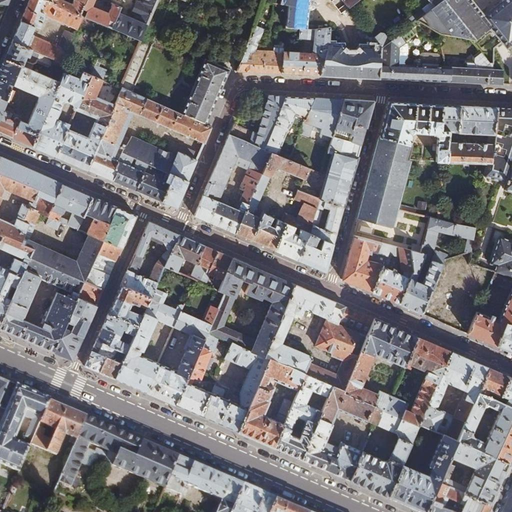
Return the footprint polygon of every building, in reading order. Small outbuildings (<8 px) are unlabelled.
[(82,16),(44,0),(29,0),(20,22),(34,28),(35,27),(36,27),(41,30),(45,20),(42,13),(77,28),(82,16)] [(110,28),(112,29),(120,8),(113,5),(109,14),(92,7),(95,0),(74,0),(72,4),(61,0),(44,0),(82,16),(110,28)] [(140,41),(157,0),(123,0),(124,0),(120,8),(112,29),(140,41)] [(299,28),(307,29),(308,0),(284,0),(283,5),(289,6),(287,27),(299,28)] [(341,0),(348,8),(358,0),(341,0)] [(440,0),(424,13),(416,19),(440,32),(470,39),(474,40),(481,49),(497,38),(507,51),(511,46),(511,0),(504,0),(483,17),(469,0),(440,0)] [(426,0),(429,3),(422,10),(424,13),(440,0),(426,0)] [(34,28),(20,22),(17,29),(33,36),(36,27),(35,27),(34,28)] [(282,51),(282,74),(320,76),(327,42),(330,27),(313,29),(307,29),(299,28),(298,38),(313,38),(313,52),(298,52),(282,51)] [(17,29),(11,42),(27,49),(33,36),(17,29)] [(53,60),(62,63),(74,34),(65,30),(58,47),(33,36),(27,49),(31,50),(40,54),(53,60)] [(260,33),(252,30),(237,72),(282,74),(282,51),(282,49),(275,48),(274,51),(254,50),(260,33)] [(123,88),(148,100),(168,54),(140,41),(120,87),(123,88)] [(390,41),(380,48),(379,78),(450,82),(451,68),(444,68),(391,65),(392,43),(390,41)] [(27,49),(11,42),(4,60),(21,67),(23,62),(25,56),(28,58),(31,50),(27,49)] [(327,42),(320,76),(344,76),(345,51),(344,51),(342,49),(342,47),(342,44),(333,44),(333,42),(327,42)] [(379,78),(380,48),(378,46),(369,45),(369,46),(360,45),(359,49),(358,50),(355,53),(354,77),(379,78)] [(354,77),(355,53),(353,53),(351,53),(349,53),(346,53),(345,51),(344,76),(354,77)] [(450,82),(502,85),(503,71),(492,70),(490,70),(490,64),(480,51),(473,57),(473,62),(465,61),(465,69),(451,68),(450,82)] [(21,67),(4,60),(0,69),(0,98),(6,101),(11,90),(5,88),(7,83),(13,85),(21,67)] [(62,76),(63,73),(66,65),(62,63),(53,60),(49,71),(62,76)] [(206,125),(228,71),(229,70),(206,60),(205,60),(182,114),(206,125)] [(12,137),(33,146),(59,83),(21,67),(13,85),(13,86),(38,97),(27,125),(19,121),(17,124),(12,137)] [(33,146),(57,156),(67,130),(69,125),(56,119),(63,104),(67,101),(72,104),(72,108),(76,110),(91,74),(83,71),(79,79),(63,73),(62,76),(59,83),(33,146)] [(57,156),(88,169),(101,140),(116,103),(97,95),(104,78),(91,73),(91,74),(76,110),(96,119),(88,139),(67,130),(57,156)] [(211,127),(206,125),(182,114),(148,100),(123,88),(116,103),(101,140),(118,147),(123,149),(122,153),(147,164),(173,175),(187,181),(199,153),(181,146),(177,156),(132,136),(131,139),(123,136),(134,112),(204,143),(211,127)] [(285,96),(270,95),(267,103),(263,101),(261,108),(264,109),(254,132),(252,131),(253,129),(241,124),(240,127),(233,124),(228,134),(264,149),(285,96)] [(314,98),(285,96),(264,149),(271,152),(277,154),(290,124),(292,125),(296,114),(306,118),(314,98)] [(342,99),(314,98),(306,118),(301,132),(309,136),(313,125),(321,128),(320,133),(321,133),(320,136),(322,138),(326,140),(329,138),(330,135),(332,136),(342,99)] [(372,101),(342,99),(332,136),(324,163),(329,165),(320,198),(342,207),(372,101)] [(389,102),(379,137),(409,145),(411,136),(409,134),(413,133),(433,134),(436,137),(436,162),(444,162),(448,162),(449,131),(442,130),(443,105),(389,102)] [(449,131),(448,162),(487,163),(492,163),(497,107),(443,105),(442,130),(449,131)] [(511,108),(497,107),(492,163),(487,163),(484,176),(506,183),(504,188),(511,190),(511,157),(510,157),(511,152),(511,108)] [(0,121),(0,131),(3,133),(9,120),(11,116),(4,113),(0,121)] [(9,120),(3,133),(12,137),(17,124),(9,120)] [(228,134),(193,215),(236,234),(271,152),(264,149),(228,134)] [(409,145),(379,137),(376,148),(355,228),(364,230),(388,236),(395,209),(412,146),(409,145)] [(101,140),(88,169),(113,180),(117,170),(115,170),(118,161),(113,159),(118,147),(101,140)] [(290,160),(277,154),(271,152),(236,234),(273,250),(285,224),(294,227),(297,219),(285,214),(281,222),(278,221),(275,229),(268,226),(272,218),(262,213),(259,218),(253,215),(269,178),(271,178),(276,167),(305,179),(310,168),(290,160)] [(115,170),(117,170),(113,180),(136,190),(147,164),(122,153),(118,161),(115,170)] [(15,165),(0,158),(0,235),(1,235),(0,237),(0,247),(23,257),(24,256),(22,255),(28,240),(39,214),(53,181),(25,169),(15,193),(34,201),(32,204),(30,203),(28,207),(23,205),(17,219),(9,223),(0,219),(0,200),(5,188),(15,165)] [(147,164),(136,190),(162,201),(173,175),(147,164)] [(25,169),(15,165),(5,188),(15,193),(25,169)] [(176,207),(187,181),(173,175),(162,201),(176,207)] [(79,220),(81,216),(83,217),(84,214),(91,198),(53,181),(39,214),(48,218),(75,229),(79,220)] [(317,208),(320,198),(300,190),(298,189),(295,198),(317,208)] [(92,198),(91,198),(84,214),(91,218),(84,233),(88,235),(100,240),(114,208),(92,198)] [(342,207),(320,198),(317,208),(314,217),(320,219),(323,209),(329,211),(324,230),(312,225),(308,234),(317,238),(324,241),(332,244),(342,207)] [(135,217),(114,208),(100,240),(121,249),(135,217)] [(474,238),(476,227),(438,219),(429,217),(419,253),(410,251),(413,271),(399,304),(422,314),(429,296),(442,265),(433,261),(423,285),(415,281),(430,246),(435,247),(439,231),(468,237),(474,238)] [(83,232),(75,229),(48,218),(45,225),(56,229),(54,234),(77,245),(83,232)] [(308,234),(312,225),(297,219),(294,227),(299,230),(308,234)] [(148,222),(121,285),(151,298),(155,288),(164,267),(179,234),(148,222)] [(297,260),(308,234),(299,230),(296,235),(291,233),(294,227),(285,224),(273,250),(297,260)] [(204,245),(179,234),(164,267),(178,273),(184,258),(196,263),(204,245)] [(317,238),(308,234),(297,260),(325,272),(332,244),(324,241),(320,250),(313,247),(317,238)] [(24,256),(29,258),(83,282),(102,290),(115,261),(94,252),(100,240),(88,235),(77,262),(28,240),(22,255),(24,256)] [(392,246),(354,235),(342,279),(372,292),(384,264),(366,259),(370,250),(388,255),(392,246)] [(493,270),(495,270),(511,275),(511,239),(498,235),(490,263),(495,265),(493,270)] [(472,249),(474,238),(468,237),(465,252),(472,249)] [(115,261),(121,249),(100,240),(94,252),(115,261)] [(204,245),(196,263),(206,267),(200,282),(219,291),(232,258),(204,245)] [(384,264),(372,292),(399,304),(413,271),(410,251),(392,246),(388,255),(384,264)] [(17,284),(29,258),(24,256),(23,257),(21,260),(13,257),(8,269),(0,265),(0,289),(5,278),(17,284)] [(66,320),(70,312),(73,305),(76,298),(83,282),(29,258),(17,284),(0,324),(0,329),(53,352),(63,327),(66,320)] [(294,285),(232,258),(219,291),(224,293),(217,308),(206,333),(218,337),(223,326),(242,280),(249,283),(245,294),(261,301),(263,298),(272,302),(255,340),(245,336),(240,348),(263,357),(294,285)] [(194,280),(200,282),(206,267),(196,263),(190,278),(194,280)] [(511,275),(495,270),(492,282),(511,289),(499,321),(479,312),(478,311),(468,334),(496,346),(507,322),(511,324),(511,275)] [(0,324),(17,284),(5,278),(0,289),(0,324)] [(102,290),(83,282),(76,298),(95,306),(102,290)] [(108,314),(138,327),(143,315),(129,309),(133,302),(146,308),(151,298),(121,285),(108,314)] [(333,387),(343,392),(374,319),(294,285),(263,357),(269,360),(305,376),(333,387)] [(126,354),(115,379),(144,392),(157,364),(139,356),(141,351),(145,353),(156,327),(153,326),(155,320),(173,328),(180,313),(183,306),(180,305),(178,308),(176,311),(163,305),(167,294),(155,288),(151,298),(146,308),(143,315),(138,327),(134,336),(130,346),(126,354)] [(78,316),(89,320),(95,306),(76,298),(73,305),(81,309),(78,316)] [(144,392),(174,405),(206,333),(217,308),(211,306),(203,323),(180,313),(173,328),(191,336),(176,372),(157,364),(144,392)] [(63,327),(53,352),(71,360),(89,320),(78,316),(70,312),(66,320),(72,323),(69,330),(63,327)] [(108,314),(96,341),(126,354),(130,346),(119,341),(123,331),(134,336),(138,327),(108,314)] [(343,392),(384,410),(385,410),(391,397),(379,392),(376,396),(360,388),(374,355),(403,367),(405,363),(416,337),(374,319),(343,392)] [(496,346),(511,353),(511,351),(511,331),(510,331),(511,325),(511,324),(507,322),(496,346)] [(218,337),(220,338),(231,343),(240,348),(245,336),(223,326),(218,337)] [(206,333),(174,405),(237,432),(269,360),(263,357),(240,348),(231,343),(224,359),(250,370),(239,394),(241,406),(223,398),(226,391),(215,386),(212,394),(193,385),(199,382),(212,352),(214,353),(220,338),(218,337),(206,333)] [(385,410),(419,425),(427,406),(451,353),(416,337),(405,363),(427,372),(410,414),(405,411),(407,404),(391,397),(385,410)] [(126,354),(96,341),(91,352),(110,361),(104,375),(115,379),(126,354)] [(84,366),(104,375),(110,361),(91,352),(84,366)] [(439,434),(443,435),(456,441),(477,393),(488,369),(472,362),(451,353),(427,406),(434,409),(438,407),(444,393),(442,391),(446,383),(464,391),(453,417),(447,414),(439,434)] [(269,360),(237,432),(274,448),(293,404),(285,400),(276,422),(261,415),(260,410),(266,409),(277,383),(298,392),(305,376),(269,360)] [(500,374),(488,369),(477,393),(488,398),(490,392),(493,394),(492,399),(498,402),(501,396),(509,378),(500,374)] [(321,414),(306,407),(312,392),(328,399),(333,387),(305,376),(298,392),(293,404),(274,448),(301,460),(321,414)] [(0,464),(18,472),(19,471),(27,451),(29,447),(13,440),(23,416),(32,420),(25,437),(32,441),(49,401),(49,399),(17,385),(16,385),(0,378),(0,464)] [(511,407),(511,379),(509,378),(501,396),(506,399),(504,404),(511,407)] [(405,386),(397,382),(392,394),(400,397),(405,386)] [(343,392),(333,387),(328,399),(321,414),(301,460),(349,481),(362,452),(341,443),(339,448),(325,443),(339,409),(367,422),(369,420),(375,422),(378,424),(384,410),(343,392)] [(511,407),(504,404),(498,402),(492,399),(488,398),(477,393),(456,441),(509,464),(511,456),(511,407)] [(64,408),(49,401),(32,441),(30,444),(46,451),(49,442),(39,438),(41,434),(40,433),(43,425),(55,430),(64,408)] [(427,406),(419,425),(439,434),(447,414),(434,409),(427,406)] [(74,444),(86,417),(64,408),(55,430),(49,442),(46,451),(55,455),(64,434),(70,436),(68,442),(74,444)] [(385,410),(384,410),(378,424),(396,432),(399,439),(390,460),(385,462),(362,452),(349,481),(387,497),(401,465),(419,425),(385,410)] [(177,457),(86,417),(74,444),(58,481),(70,486),(80,462),(90,467),(98,463),(99,459),(85,453),(89,442),(108,451),(104,461),(164,487),(177,457)] [(401,465),(387,497),(420,511),(425,511),(431,499),(438,483),(446,464),(449,458),(456,441),(443,435),(431,463),(434,465),(428,477),(401,465)] [(509,464),(456,441),(449,458),(476,469),(469,485),(463,482),(461,486),(448,481),(454,468),(446,464),(438,483),(489,505),(509,464)] [(37,454),(27,451),(19,471),(28,476),(37,454)] [(231,511),(243,485),(177,457),(164,487),(180,494),(185,484),(221,499),(215,511),(231,511)] [(486,511),(489,505),(438,483),(431,499),(441,503),(440,508),(443,509),(448,498),(464,505),(460,511),(454,509),(453,511),(450,511),(486,511)] [(269,511),(276,499),(243,485),(231,511),(269,511)] [(306,511),(276,499),(269,511),(306,511)] [(431,499),(425,511),(450,511),(443,509),(440,508),(441,503),(431,499)]
